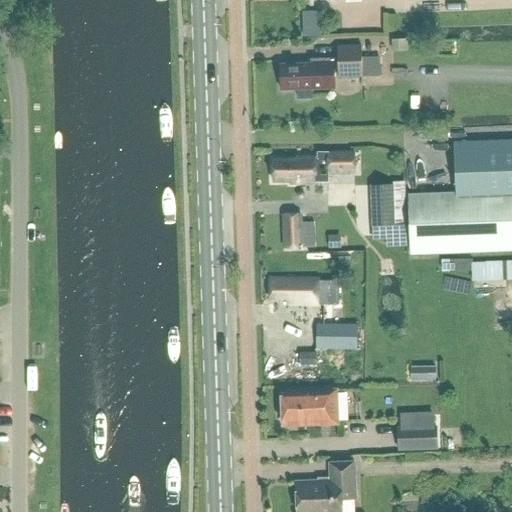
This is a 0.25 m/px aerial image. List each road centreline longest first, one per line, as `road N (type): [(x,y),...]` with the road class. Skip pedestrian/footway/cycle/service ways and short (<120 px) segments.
road 1 (primary): [(220,511),(202,0)]
road 2 (residential): [(17,511),(18,101),(0,37)]
